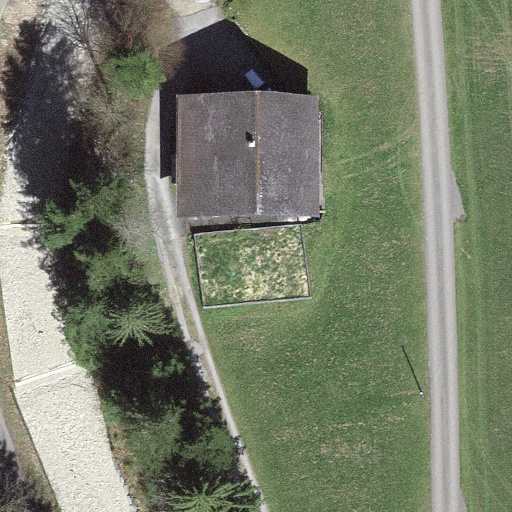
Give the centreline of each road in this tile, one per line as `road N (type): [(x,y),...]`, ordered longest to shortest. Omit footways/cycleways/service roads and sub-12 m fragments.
road 1 (track): [(259,511),(179,288),(161,204),(180,0)]
road 2 (track): [(441,511),(441,203),(426,0)]
